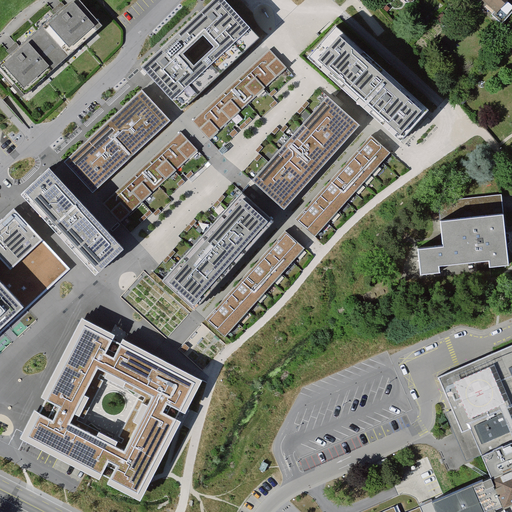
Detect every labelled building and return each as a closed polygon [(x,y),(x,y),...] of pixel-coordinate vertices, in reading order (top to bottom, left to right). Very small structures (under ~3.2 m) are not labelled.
[(104,28),(79,0),(77,0),(66,7),(63,4),(54,12),(57,16),(21,48),(18,44),(8,52),(11,56),(0,65),(0,70),(24,98),(104,28)] [(224,0),(216,0),(143,66),(183,111),(261,41),(224,0)] [(511,0),(480,0),(498,15),(511,0)] [(338,27),(308,59),(402,144),(431,112),(338,27)] [(272,50),(193,122),(210,141),(289,69),(272,50)] [(143,91),(65,163),(93,194),(172,122),(143,91)] [(328,98),(253,182),(285,210),(360,127),(328,98)] [(182,132),(104,205),(122,223),(200,150),(182,132)] [(371,137),(296,220),(316,238),(391,155),(371,137)] [(50,169),(22,194),(96,276),(124,250),(50,169)] [(276,221),(243,192),(163,282),(196,311),(276,221)] [(503,196),(440,202),(445,248),(420,250),(422,277),(441,275),(441,269),(492,263),(492,270),(511,267),(503,196)] [(15,210),(0,223),(0,336),(71,271),(15,210)] [(286,231),(206,319),(227,338),(306,250),(286,231)] [(84,324),(27,435),(138,492),(195,381),(84,324)] [(497,511),(496,509),(503,506),(504,508),(511,504),(511,346),(439,377),(453,410),(462,432),(471,428),(482,455),(491,476),(432,500),(437,511),(497,511)] [(462,432),(453,410),(446,413),(462,452),(466,462),(482,455),(471,428),(462,432)]
